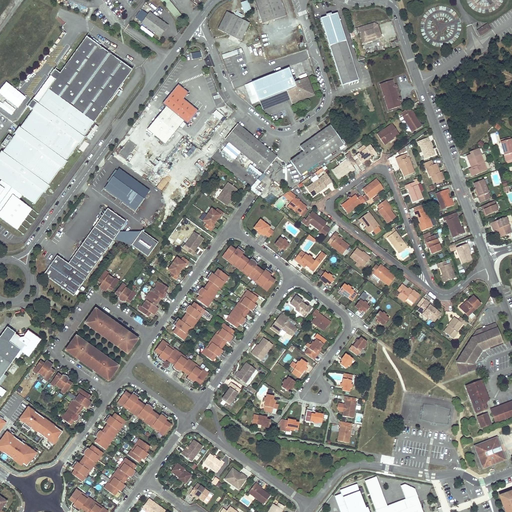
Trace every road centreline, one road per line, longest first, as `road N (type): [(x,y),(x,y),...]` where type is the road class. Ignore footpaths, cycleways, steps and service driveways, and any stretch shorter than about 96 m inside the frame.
road 1 (residential): [(437,292),(384,171),(336,195),(331,209),(427,287)]
road 2 (unclassified): [(304,0),(328,99),(292,132),(269,130),(229,96),(210,49)]
road 3 (unclassified): [(30,249),(183,39)]
road 4 (residential): [(108,395),(56,356),(91,301),(151,335)]
road 5 (residential): [(311,507),(338,472),(360,463),(484,481)]
road 6 (residential): [(418,81),(485,255)]
road 7 (residential): [(200,401),(292,275)]
road 8 (residential): [(292,275),(347,321),(313,376)]
road 9 (residential): [(151,335),(229,227)]
